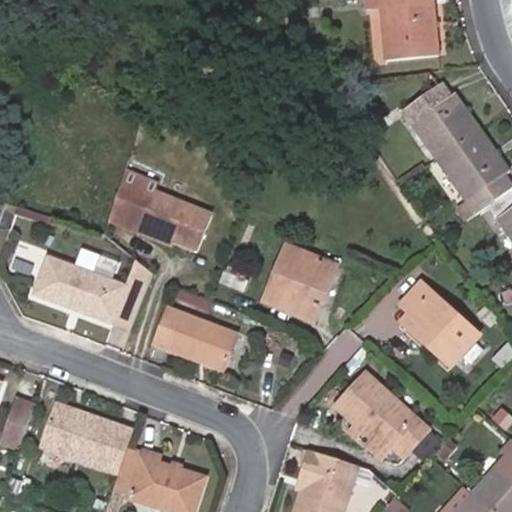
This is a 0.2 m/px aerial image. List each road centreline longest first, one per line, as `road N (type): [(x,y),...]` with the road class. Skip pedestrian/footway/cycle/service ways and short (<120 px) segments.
road 1 (residential): [(244,511),(252,458),(223,420),(0,331)]
road 2 (unknown): [(252,458),(362,347)]
